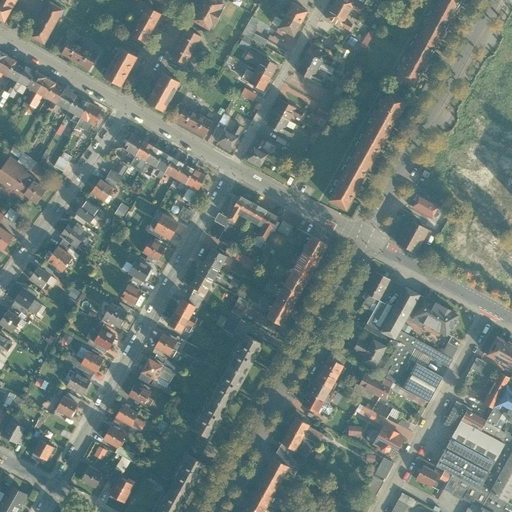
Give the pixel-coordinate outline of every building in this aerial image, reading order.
[(0,0),(14,8),(18,0),(0,0)] [(0,0),(0,21),(4,24),(14,8),(0,0)] [(223,3),(218,0),(202,0),(191,23),(207,32),(209,28),(211,29),(222,9),(220,9),(223,3)] [(335,0),(332,6),(348,15),(351,9),(359,13),(363,6),(351,0),(335,0)] [(437,0),(435,5),(455,16),(463,0),(437,0)] [(63,9),(50,1),(39,21),(53,28),(63,9)] [(302,26),(309,13),(286,1),(282,8),(289,12),(286,18),(302,26)] [(422,28),(442,39),(455,16),(435,5),(422,28)] [(136,21),(152,29),(160,14),(144,6),(136,21)] [(332,6),(325,19),(349,31),(353,25),(345,20),(348,15),(332,6)] [(269,39),(255,34),(261,17),(252,14),(240,47),(249,51),(253,40),(267,45),(269,39)] [(295,39),(302,26),(286,18),(284,22),(277,18),(272,27),(295,39)] [(43,46),(53,28),(39,21),(29,39),(43,46)] [(152,29),(136,21),(128,36),(144,44),(152,29)] [(178,43),(193,51),(201,36),(186,28),(178,43)] [(409,53),(429,64),(442,39),(422,28),(409,53)] [(369,46),(375,31),(370,29),(364,44),(369,46)] [(121,32),(117,37),(125,43),(128,38),(121,32)] [(61,53),(75,61),(83,47),(69,39),(61,53)] [(185,66),(193,51),(178,43),(170,58),(185,66)] [(75,61),(90,69),(98,55),(83,47),(75,61)] [(118,89),(137,57),(120,47),(101,80),(118,89)] [(309,47),(302,59),(319,68),(322,62),(329,66),(333,59),(309,47)] [(272,79),(279,66),(250,51),(246,60),(259,67),(256,71),(272,79)] [(409,53),(394,80),(414,91),(429,64),(409,53)] [(17,61),(7,56),(0,68),(0,78),(2,75),(8,79),(17,61)] [(319,68),(302,59),(296,72),(319,84),(323,78),(315,74),(319,68)] [(27,67),(17,61),(8,79),(10,80),(4,91),(11,95),(14,90),(27,67)] [(37,72),(27,67),(14,90),(18,92),(21,86),(27,89),(37,72)] [(266,92),(272,79),(256,71),(254,75),(247,71),(243,80),(266,92)] [(47,78),(37,72),(27,89),(31,91),(24,103),(30,106),(47,78)] [(162,114),(179,82),(162,72),(144,104),(162,114)] [(56,83),(47,78),(30,106),(36,109),(43,98),(47,100),(56,83)] [(198,81),(191,90),(207,100),(213,91),(198,81)] [(56,83),(47,100),(52,103),(48,110),(53,112),(66,88),(56,83)] [(78,95),(66,88),(53,112),(57,115),(61,108),(68,113),(78,95)] [(246,88),(243,95),(255,100),(258,92),(246,88)] [(328,120),(343,91),(338,88),(335,95),(328,92),(317,114),(328,120)] [(379,108),(397,117),(407,100),(389,90),(379,108)] [(91,103),(78,95),(68,113),(75,116),(72,121),(78,125),(91,103)] [(280,100),(273,112),(289,121),(292,116),(300,120),(303,113),(280,100)] [(104,110),(91,103),(78,125),(77,126),(89,133),(104,110)] [(199,114),(185,106),(175,123),(189,131),(199,114)] [(379,108),(368,129),(386,139),(397,117),(379,108)] [(289,121),(273,112),(267,125),(291,138),(294,131),(286,127),(289,121)] [(213,121),(199,114),(189,131),(203,139),(213,121)] [(216,144),(229,151),(242,127),(236,124),(231,132),(225,129),(223,131),(216,144)] [(208,139),(216,144),(223,131),(216,127),(208,139)] [(368,129),(354,154),(372,164),(386,139),(368,129)] [(136,154),(145,138),(133,132),(123,148),(136,154)] [(155,144),(145,138),(136,154),(130,164),(140,170),(146,158),(155,144)] [(266,141),(259,138),(246,162),(259,169),(268,153),(261,150),(266,141)] [(155,144),(146,158),(156,164),(165,150),(155,144)] [(174,156),(165,150),(156,164),(166,170),(174,156)] [(354,154),(341,176),(360,186),(372,164),(354,154)] [(174,156),(166,170),(176,176),(184,162),(174,156)] [(59,157),(54,167),(63,173),(69,163),(59,157)] [(11,158),(0,173),(0,182),(21,197),(24,194),(38,205),(47,192),(33,182),(36,179),(27,173),(28,171),(11,158)] [(195,168),(184,162),(176,176),(186,183),(195,168)] [(123,163),(118,171),(113,168),(108,176),(120,182),(129,166),(123,163)] [(195,168),(186,183),(185,184),(189,187),(183,197),(191,202),(207,175),(195,168)] [(360,186),(341,176),(328,199),(347,209),(360,186)] [(100,179),(91,192),(105,201),(113,188),(100,179)] [(253,203),(240,196),(228,216),(236,221),(240,214),(245,216),(253,203)] [(86,199),(76,212),(77,213),(87,220),(89,222),(99,209),(86,199)] [(253,203),(245,216),(259,224),(269,206),(256,199),(254,203),(253,203)] [(436,209),(416,199),(410,211),(430,221),(436,209)] [(117,213),(124,218),(130,206),(123,202),(117,213)] [(190,222),(196,211),(185,205),(179,216),(190,222)] [(280,213),(269,206),(259,224),(264,226),(259,234),(267,238),(281,214),(280,214),(280,213)] [(0,211),(0,250),(3,253),(14,237),(0,227),(0,223),(6,216),(0,211)] [(180,221),(164,212),(155,229),(171,238),(180,221)] [(87,220),(77,213),(74,217),(84,224),(87,220)] [(279,230),(289,236),(295,225),(285,219),(279,230)] [(413,256),(428,230),(408,219),(403,227),(397,225),(387,242),(413,256)] [(71,220),(60,235),(64,238),(72,244),(76,247),(87,232),(83,229),(85,226),(77,221),(75,223),(71,220)] [(424,227),(434,232),(437,226),(427,221),(424,227)] [(299,227),(295,235),(307,241),(311,233),(299,227)] [(316,228),(306,246),(325,257),(335,239),(316,228)] [(166,245),(152,237),(147,245),(142,242),(138,248),(159,259),(166,245)] [(72,244),(64,238),(61,241),(70,247),(72,244)] [(70,247),(61,241),(58,245),(73,256),(78,257),(80,255),(70,247)] [(213,244),(206,257),(221,266),(229,253),(213,244)] [(49,258),(47,260),(63,271),(73,256),(58,245),(53,251),(50,249),(45,256),(49,258)] [(306,246),(296,264),(315,275),(325,257),(306,246)] [(137,256),(129,271),(145,280),(153,265),(137,256)] [(206,257),(197,272),(213,281),(221,266),(206,257)] [(296,264),(286,282),(304,293),(315,275),(296,264)] [(39,266),(30,278),(42,287),(51,275),(39,266)] [(390,278),(376,270),(362,295),(373,301),(376,296),(379,298),(390,278)] [(197,272),(190,285),(205,294),(213,281),(197,272)] [(397,281),(390,278),(379,298),(365,327),(394,340),(396,337),(401,328),(406,318),(420,292),(406,285),(396,303),(387,299),(397,281)] [(286,282),(276,300),(294,311),(304,293),(286,282)] [(129,283),(121,297),(133,304),(141,289),(129,283)] [(24,286),(15,299),(16,299),(27,308),(36,313),(43,303),(34,297),(38,292),(29,286),(28,288),(24,286)] [(459,313),(420,292),(406,318),(424,327),(426,324),(448,334),(459,313)] [(176,310),(195,321),(197,317),(191,313),(197,303),(184,295),(176,310)] [(240,296),(232,312),(242,317),(250,301),(240,296)] [(27,308),(16,299),(13,304),(24,312),(27,308)] [(276,300),(266,318),(284,329),(294,311),(276,300)] [(112,301),(103,317),(120,326),(129,311),(118,305),(112,301)] [(118,305),(129,311),(131,307),(120,301),(118,305)] [(8,309),(0,320),(0,323),(12,331),(21,318),(8,309)] [(176,310),(167,324),(181,332),(187,321),(193,325),(195,321),(176,310)] [(223,327),(233,333),(242,317),(232,312),(223,327)] [(92,327),(87,337),(98,343),(108,349),(116,335),(103,327),(100,331),(92,327)] [(452,356),(443,352),(401,328),(396,337),(431,357),(447,366),(452,356)] [(0,333),(0,350),(2,346),(8,350),(14,343),(4,336),(0,333)] [(163,333),(156,346),(169,354),(170,354),(177,341),(163,333)] [(229,364),(248,375),(265,345),(246,334),(229,364)] [(511,342),(498,335),(487,354),(511,366),(511,342)] [(375,367),(387,344),(373,337),(371,341),(360,336),(353,350),(363,355),(361,360),(375,367)] [(428,401),(442,376),(425,366),(431,357),(396,337),(394,340),(398,343),(387,362),(393,365),(387,374),(385,377),(428,401)] [(452,356),(457,347),(449,342),(443,352),(452,356)] [(108,349),(98,343),(96,347),(106,352),(108,349)] [(169,354),(156,346),(153,351),(166,358),(169,354)] [(96,370),(97,370),(104,357),(99,355),(100,352),(93,348),(91,351),(89,350),(83,361),(82,362),(96,370)] [(77,367),(93,375),(96,370),(82,362),(83,361),(72,355),(67,362),(77,367)] [(176,371),(150,356),(142,370),(143,371),(155,378),(156,378),(158,375),(170,382),(176,371)] [(343,364),(327,356),(315,378),(331,386),(343,364)] [(476,382),(486,362),(477,357),(466,377),(476,382)] [(387,374),(393,365),(387,362),(382,371),(387,374)] [(211,396),(231,407),(248,375),(229,364),(211,396)] [(77,367),(74,371),(90,379),(93,375),(77,367)] [(77,391),(83,395),(91,380),(90,379),(74,371),(67,386),(72,389),(71,390),(77,393),(77,391)] [(155,378),(143,371),(139,378),(151,384),(155,378)] [(391,385),(365,372),(358,385),(384,398),(391,385)] [(498,401),(507,384),(511,378),(501,372),(488,396),(498,401)] [(324,399),(331,386),(315,378),(308,391),(324,399)] [(135,382),(128,395),(144,404),(151,391),(135,382)] [(508,419),(511,421),(511,387),(507,384),(498,401),(487,419),(480,429),(506,443),(511,446),(511,433),(496,425),(504,411),(511,414),(508,419)] [(329,402),(324,399),(308,391),(301,402),(319,410),(320,408),(329,413),(332,407),(329,402)] [(56,409),(70,417),(78,403),(64,395),(56,409)] [(211,396),(193,428),(212,439),(231,407),(211,396)] [(393,407),(378,399),(373,410),(387,418),(393,407)] [(124,403),(116,416),(117,416),(132,425),(141,430),(146,422),(136,416),(139,412),(130,407),(132,404),(127,402),(125,404),(124,403)] [(462,419),(468,409),(456,403),(450,413),(462,419)] [(487,419),(468,409),(462,419),(480,429),(487,419)] [(456,429),(462,419),(450,413),(444,424),(456,429)] [(132,425),(117,416),(114,421),(129,429),(132,425)] [(310,424),(294,416),(288,428),(314,441),(319,444),(324,433),(309,425),(310,424)] [(446,447),(490,470),(506,443),(480,429),(462,419),(456,429),(446,447)] [(10,439),(17,443),(23,433),(25,428),(10,420),(1,436),(10,441),(10,439)] [(405,436),(383,424),(373,443),(395,454),(405,436)] [(112,425),(104,439),(119,447),(127,433),(112,425)] [(350,434),(363,435),(364,426),(351,425),(350,434)] [(306,456),(314,441),(288,428),(280,441),(282,442),(296,450),(306,456)] [(23,433),(17,443),(22,445),(27,436),(23,433)] [(210,440),(198,433),(189,450),(201,456),(210,440)] [(47,460),(54,447),(41,439),(34,453),(47,460)] [(296,450),(282,442),(278,449),(292,457),(296,450)] [(100,445),(96,455),(104,459),(109,449),(100,445)] [(436,465),(453,474),(480,488),(490,470),(446,447),(436,465)] [(292,457),(278,449),(273,457),(289,465),(297,470),(302,462),(292,457)] [(508,500),(511,492),(511,451),(490,493),(508,500)] [(189,453),(170,486),(188,496),(206,463),(189,453)] [(289,465),(273,457),(272,456),(266,468),(283,476),(289,465)] [(386,477),(393,463),(384,458),(376,472),(386,477)] [(81,480),(95,487),(103,473),(89,465),(81,480)] [(439,473),(423,465),(416,479),(431,487),(439,473)] [(273,494),(283,476),(266,468),(256,484),(273,494)] [(464,511),(479,511),(490,493),(480,488),(453,474),(445,490),(470,503),(464,511)] [(374,498),(383,481),(374,475),(364,493),(374,498)] [(124,501),(134,484),(120,476),(110,493),(111,494),(111,495),(118,499),(118,497),(124,501)] [(266,506),(273,494),(256,484),(249,497),(266,506)] [(0,502),(0,510),(3,511),(16,511),(26,494),(9,485),(0,502)] [(155,511),(179,511),(188,496),(170,486),(155,511)] [(403,511),(412,497),(403,493),(391,511),(403,511)] [(511,511),(511,502),(508,500),(490,493),(479,511),(511,511)] [(249,511),(263,511),(266,506),(249,497),(242,509),(249,511)] [(366,511),(372,503),(362,497),(354,511),(366,511)]
